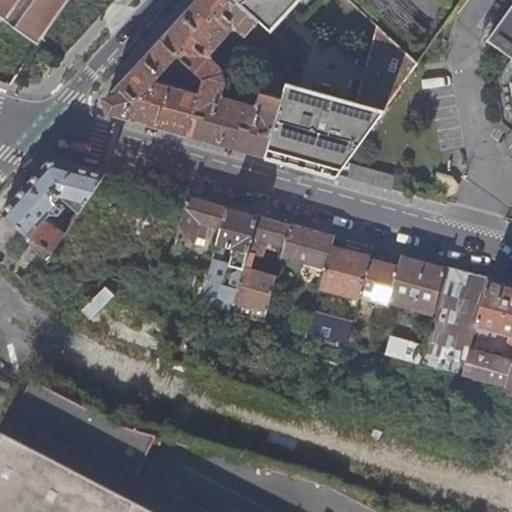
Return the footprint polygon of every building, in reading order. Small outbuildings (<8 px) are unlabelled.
[(0,0),(0,16),(41,45),(72,0),(0,0)] [(65,58),(118,0),(72,0),(41,45),(47,51),(54,49),(65,58)] [(237,0),(198,0),(163,38),(206,77),(224,72),(222,66),(213,59),(211,52),(218,45),(220,45),(228,35),(228,34),(235,26),(242,29),(253,39),(266,25),(237,0)] [(237,0),(266,25),(272,30),(279,23),(283,18),(287,14),(300,0),(237,0)] [(511,128),(511,8),(489,41),(511,57),(511,63),(499,82),(506,125),(511,128)] [(285,91),(267,156),(337,174),(419,64),(378,27),(371,56),(364,80),(358,103),(324,94),(308,89),(298,87),(286,84),(285,91)] [(191,134),(203,92),(163,82),(179,64),(204,87),(206,77),(163,38),(108,98),(113,113),(191,134)] [(273,47),(283,56),(295,52),(280,39),(273,47)] [(280,69),(290,72),(295,52),(283,56),(280,69)] [(204,87),(203,92),(191,134),(267,156),(285,91),(266,86),(262,102),(258,106),(248,104),(248,102),(235,98),(234,100),(224,97),(222,89),(226,79),(224,72),(206,77),(204,87)] [(38,174),(4,212),(29,235),(55,253),(68,233),(47,220),(50,216),(59,216),(64,211),(62,205),(65,202),(82,213),(108,174),(67,162),(55,160),(51,161),(38,174)] [(461,186),(456,178),(443,175),(438,193),(451,196),(459,193),(461,186)] [(202,224),(223,230),(229,207),(190,196),(179,238),(191,241),(197,242),(202,224)] [(240,266),(245,268),(249,253),(258,215),(229,207),(223,230),(219,244),(234,249),(232,258),(241,261),(240,266)] [(281,245),(286,247),(292,225),(258,215),(249,253),(263,256),(265,249),(272,251),(273,249),(279,251),(281,245)] [(296,262),(327,270),(331,255),(333,248),(336,237),(292,225),(286,247),(283,258),(290,260),(296,262)] [(345,258),(346,252),(333,248),(331,255),(345,258)] [(322,287),(360,298),(371,259),(346,252),(345,258),(331,255),(327,270),(322,287)] [(203,304),(233,313),(236,302),(245,271),(235,269),(231,283),(224,280),(229,258),(216,254),(211,275),(203,304)] [(390,303),(434,315),(436,306),(446,268),(403,256),(400,266),(390,303)] [(390,305),(390,303),(400,266),(371,259),(360,298),(390,305)] [(176,297),(203,304),(211,275),(184,268),(176,297)] [(261,308),(269,310),(278,276),(245,268),(245,271),(236,302),(261,308)] [(464,377),(490,280),(446,268),(421,365),(453,374),(464,377)] [(511,285),(490,280),(480,318),(475,335),(496,341),(499,333),(511,336),(511,342),(511,347),(511,285)] [(258,319),(266,321),(269,310),(261,308),(258,319)] [(297,330),(309,334),(315,312),(302,309),(297,330)] [(309,334),(348,344),(354,321),(316,311),(315,312),(309,334)] [(396,358),(421,365),(423,354),(398,348),(396,358)] [(464,377),(507,389),(511,370),(511,360),(471,350),(464,377)] [(0,450),(0,455),(110,511),(199,511),(140,480),(159,444),(120,433),(32,387),(0,450)] [(110,511),(0,455),(0,511),(110,511)]
